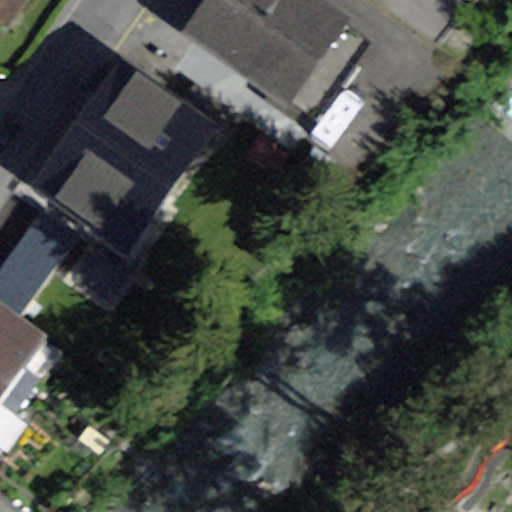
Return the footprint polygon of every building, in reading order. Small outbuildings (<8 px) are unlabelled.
[(222,0),(197,36),(315,121),(368,47),(301,0),(222,0)] [(369,0),(438,48),(476,0),(369,0)] [(127,82),(49,192),(121,243),(199,133),(127,82)] [(178,110),(225,144),(242,120),(196,86),(178,110)] [(0,439),(60,356),(0,312),(0,439)]
